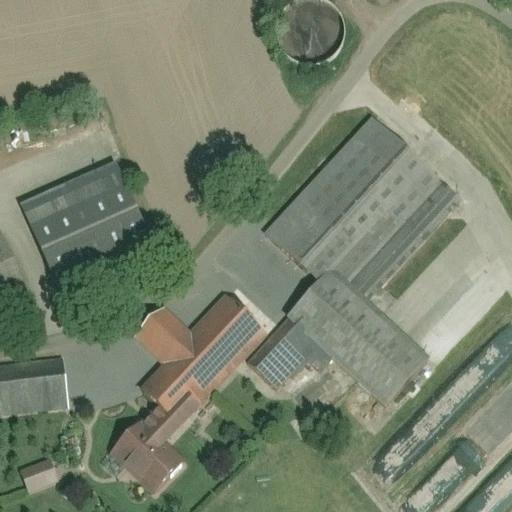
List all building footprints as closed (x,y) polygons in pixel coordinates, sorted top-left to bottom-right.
[(284,27),(285,44),(294,59),(309,67),(326,66),(341,57),(349,42),(349,25),(340,10),(325,2),(308,3),(293,12),(284,27)] [(274,397),(314,355),(374,414),(419,369),(354,305),(448,210),(364,127),(252,241),(312,300),(284,328),(286,330),(246,370),(274,397)] [(8,219),(40,297),(136,256),(104,179),(8,219)] [(0,309),(14,304),(0,268),(0,309)] [(171,436),(195,412),(264,342),(222,301),(183,340),(157,315),(131,341),(158,367),(130,397),(153,420),(135,438),(131,433),(105,460),(149,503),(174,477),(151,454),(170,435),(171,436)] [(0,372),(0,416),(68,408),(63,364),(0,372)] [(25,474),(33,497),(64,486),(55,463),(25,474)]
